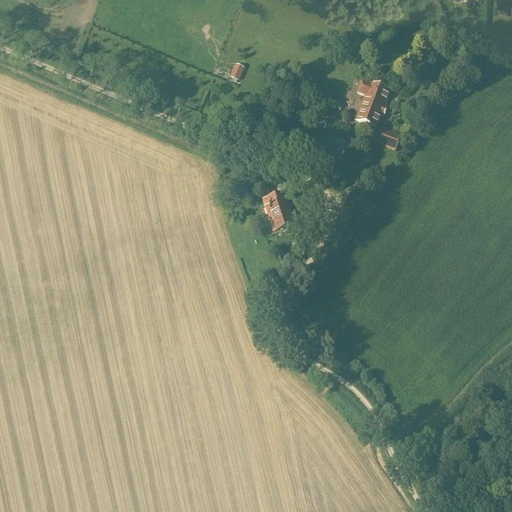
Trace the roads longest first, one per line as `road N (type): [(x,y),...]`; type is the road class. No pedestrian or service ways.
road 1 (track): [(425,511),(368,406),(280,335),(273,315),(339,202)]
road 2 (track): [(0,52),(339,202)]
